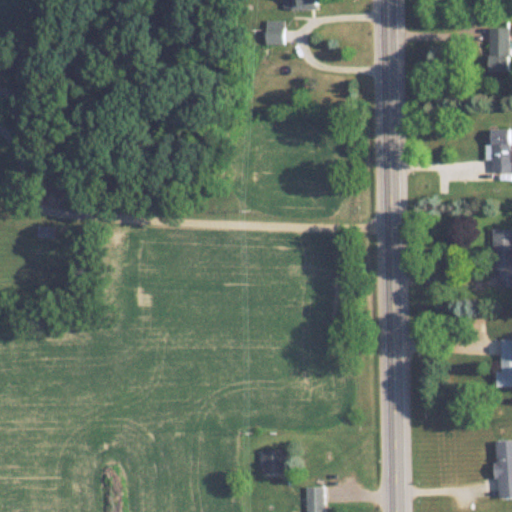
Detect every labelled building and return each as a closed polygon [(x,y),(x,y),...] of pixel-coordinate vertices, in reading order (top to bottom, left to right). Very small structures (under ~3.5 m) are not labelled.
[(267,19),(267,42),(285,42),(285,19),(267,19)] [(490,69),(510,69),(510,26),(490,26),(490,69)] [(493,128),(493,170),(511,170),(511,144),(511,128),(493,128)] [(55,225),(37,225),(37,235),(54,236),(55,225)] [(511,227),(495,227),(495,286),(511,285),(511,227)] [(501,371),(497,371),(497,386),(511,385),(511,338),(501,339),(501,371)] [(511,439),(497,440),(499,498),(511,497),(511,439)] [(262,448),(262,472),(285,472),(285,448),(262,448)] [(324,511),(325,486),(306,486),(306,511),(324,511)]
